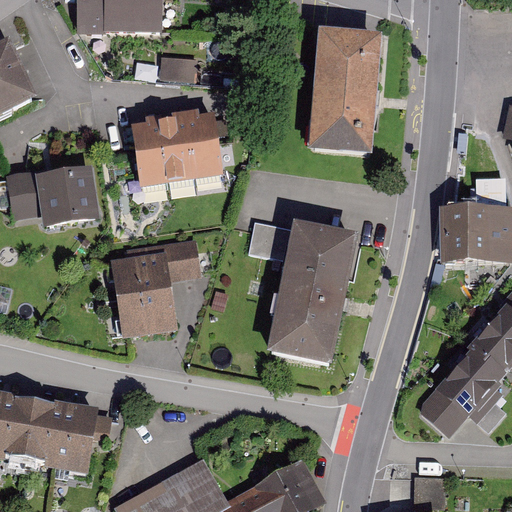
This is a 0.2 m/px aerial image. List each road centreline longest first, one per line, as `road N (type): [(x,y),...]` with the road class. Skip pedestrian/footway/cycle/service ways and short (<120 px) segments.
road 1 (tertiary): [(371,430),(418,263),(445,12)]
road 2 (residential): [(371,430),(0,358)]
